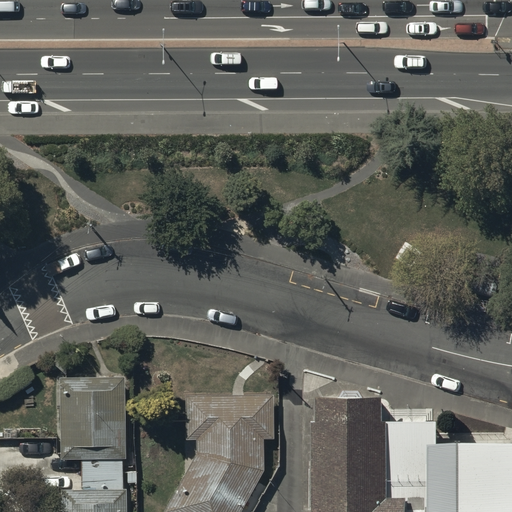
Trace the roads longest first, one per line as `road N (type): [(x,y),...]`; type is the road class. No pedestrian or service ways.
road 1 (residential): [(511,366),(201,283),(154,278),(75,290),(0,327)]
road 2 (trunk): [(511,74),(0,75)]
